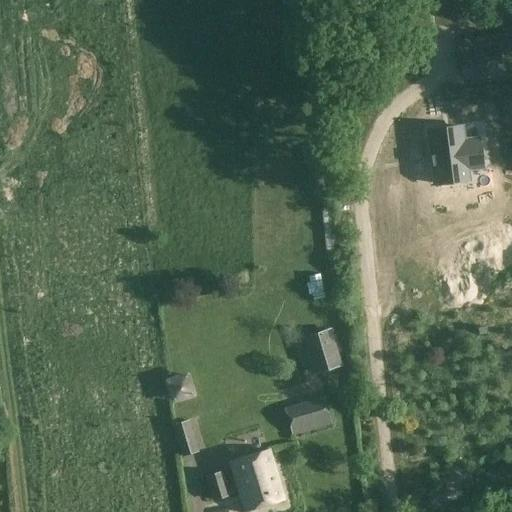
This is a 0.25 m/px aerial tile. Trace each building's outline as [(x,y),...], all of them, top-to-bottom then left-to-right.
[(458,24),(454,0),(423,0),(427,28),(458,24)] [(460,54),(463,76),(500,72),(497,50),(508,48),(506,34),(482,37),(484,51),(460,54)] [(471,141),(439,146),(444,181),(476,177),(471,141)] [(342,365),(331,328),(303,336),(314,374),(342,365)] [(186,384),(172,385),(175,416),(189,414),(186,384)] [(324,396),(284,408),(293,436),(332,424),(324,396)] [(199,451),(189,419),(172,425),(182,456),(199,451)] [(283,498),(269,450),(230,462),(245,509),(283,498)] [(230,495),(223,470),(205,475),(212,500),(230,495)]
